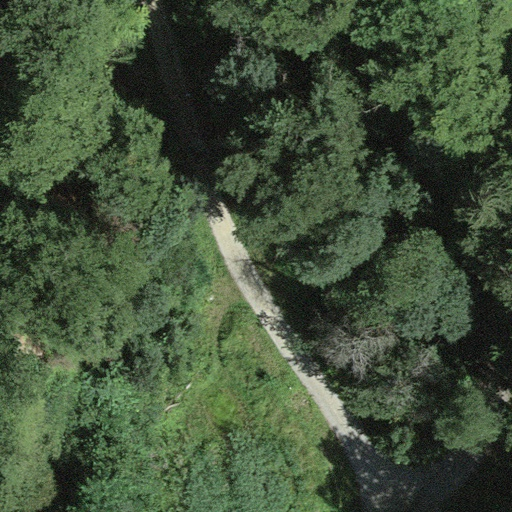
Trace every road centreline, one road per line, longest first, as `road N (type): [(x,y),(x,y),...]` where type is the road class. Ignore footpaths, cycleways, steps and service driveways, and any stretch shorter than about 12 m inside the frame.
road 1 (track): [(141,0),(241,285),(402,511)]
road 2 (track): [(371,0),(483,289),(463,437),(409,511)]
